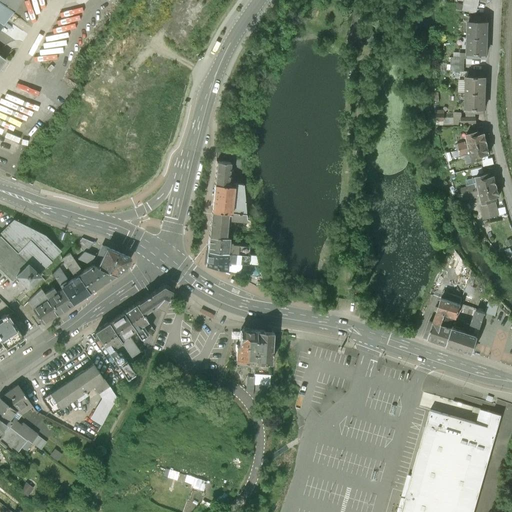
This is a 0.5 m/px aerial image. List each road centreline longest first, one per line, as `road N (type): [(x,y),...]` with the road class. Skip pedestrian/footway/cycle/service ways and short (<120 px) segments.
road 1 (secondary): [(511,381),(340,326),(231,303),(164,258)]
road 2 (residential): [(511,204),(492,114),(495,0)]
road 3 (secondary): [(258,0),(213,76),(184,170)]
road 4 (unclassified): [(193,369),(238,392),(260,435),(258,466),(230,511)]
road 5 (secondary): [(184,170),(157,202),(131,215),(71,215)]
road 6 (secondary): [(101,306),(0,374)]
